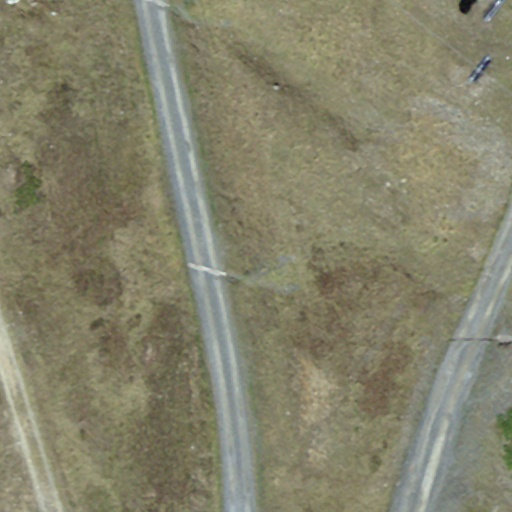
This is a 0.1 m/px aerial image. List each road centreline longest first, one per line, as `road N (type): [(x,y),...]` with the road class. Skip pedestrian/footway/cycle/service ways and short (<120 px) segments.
road 1 (track): [(236,511),(234,457),(143,0)]
road 2 (track): [(511,230),(410,511)]
road 3 (track): [(44,511),(0,369)]
